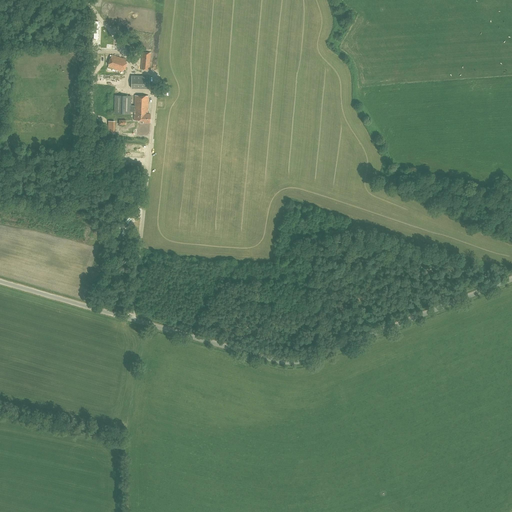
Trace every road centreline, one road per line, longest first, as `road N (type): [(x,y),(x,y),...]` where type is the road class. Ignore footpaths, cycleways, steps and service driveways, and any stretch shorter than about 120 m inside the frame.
road 1 (unclassified): [(133,320),(297,366),(511,282)]
road 2 (unclassified): [(133,320),(0,281)]
